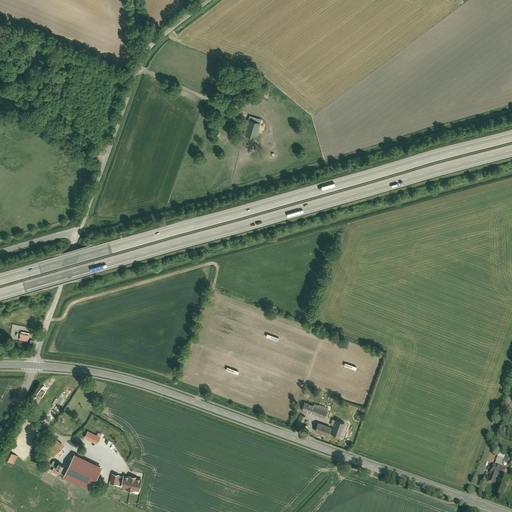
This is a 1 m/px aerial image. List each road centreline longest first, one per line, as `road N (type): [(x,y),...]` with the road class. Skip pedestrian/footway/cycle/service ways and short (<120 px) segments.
road 1 (motorway): [(511,133),(0,278)]
road 2 (motorway): [(0,293),(511,149)]
road 3 (secondary): [(33,366),(148,386),(472,502)]
road 4 (unclassified): [(106,162),(148,49),(213,0)]
road 5 (unclassified): [(33,366),(82,229)]
road 6 (unclassified): [(106,162),(0,74)]
